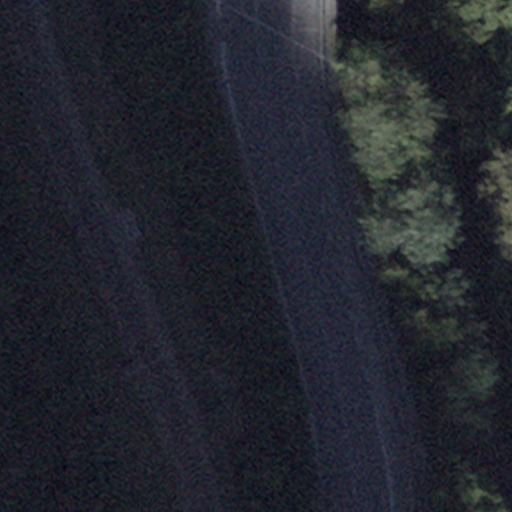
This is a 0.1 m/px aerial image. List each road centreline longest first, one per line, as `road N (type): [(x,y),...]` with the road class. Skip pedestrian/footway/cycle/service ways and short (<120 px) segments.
road 1 (primary): [(360,511),(264,78),(257,0)]
road 2 (track): [(511,397),(414,0)]
